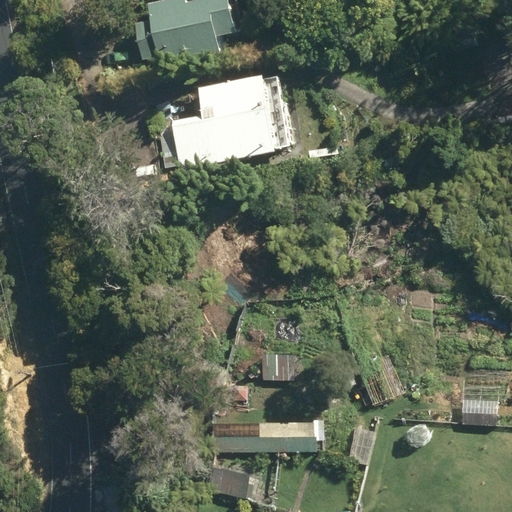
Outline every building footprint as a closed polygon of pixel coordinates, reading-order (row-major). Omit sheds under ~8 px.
[(161,60),(163,69),(231,59),(229,42),(248,39),(242,0),(213,0),(214,6),(195,9),(194,2),(154,8),(157,24),(140,26),(145,62),(161,60)] [(486,41),(506,42),(506,31),(486,30),(486,41)] [(169,127),(175,175),(285,160),(274,84),(199,94),(203,122),(169,127)] [(501,418),(463,415),(462,427),(500,430),(501,418)] [(303,424),(304,440),(323,440),(323,425),(303,424)]
